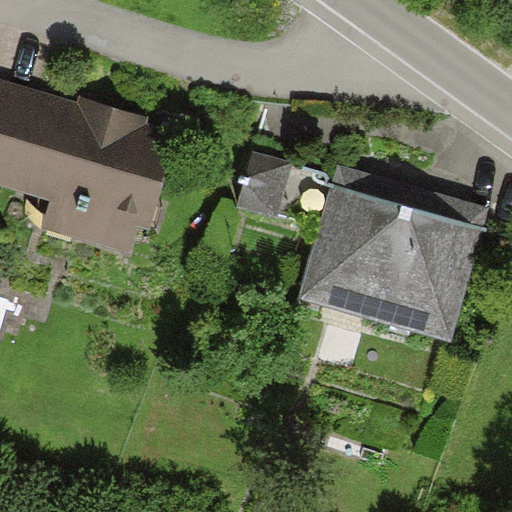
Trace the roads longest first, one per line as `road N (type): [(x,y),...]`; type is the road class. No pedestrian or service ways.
road 1 (residential): [(396,29),(309,71),(186,59),(0,3)]
road 2 (unclassified): [(396,29),(511,110)]
